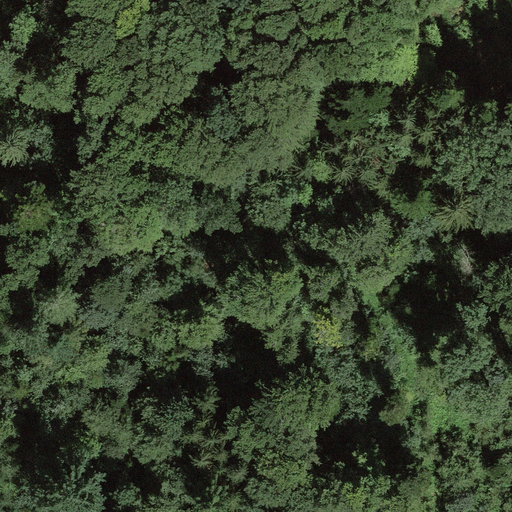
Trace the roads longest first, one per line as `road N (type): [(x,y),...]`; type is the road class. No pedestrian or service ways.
road 1 (track): [(511,217),(463,224),(252,214),(124,233),(103,226),(97,210)]
road 2 (track): [(109,511),(76,347),(97,210)]
road 3 (track): [(97,210),(75,0)]
